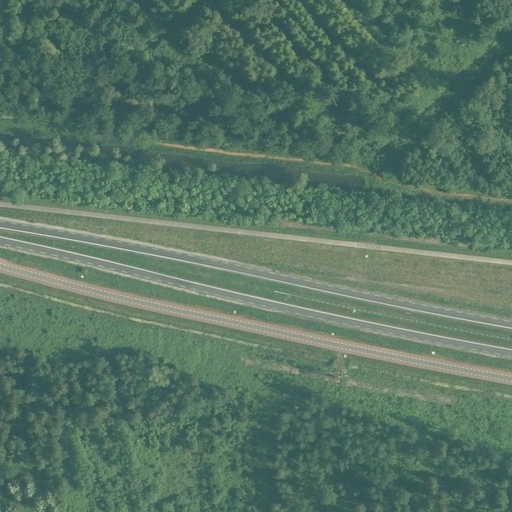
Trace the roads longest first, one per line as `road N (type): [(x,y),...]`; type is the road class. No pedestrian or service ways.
road 1 (unclassified): [(0,267),(511,379)]
road 2 (trunk): [(29,246),(511,353)]
road 3 (trunk): [(511,325),(31,229)]
